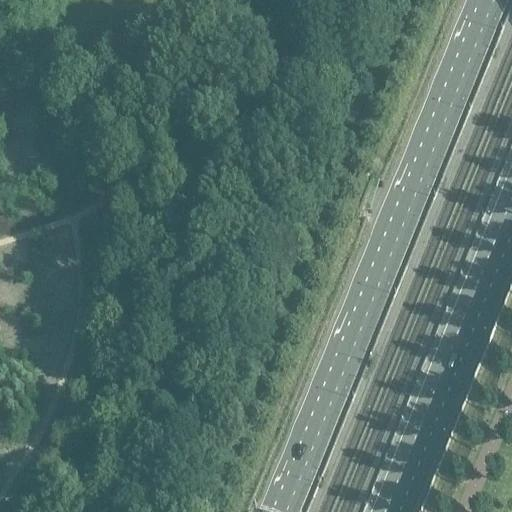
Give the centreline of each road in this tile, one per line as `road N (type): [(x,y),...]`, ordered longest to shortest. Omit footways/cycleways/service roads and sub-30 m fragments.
road 1 (primary): [(486,0),(277,511)]
road 2 (primary): [(390,511),(511,216)]
